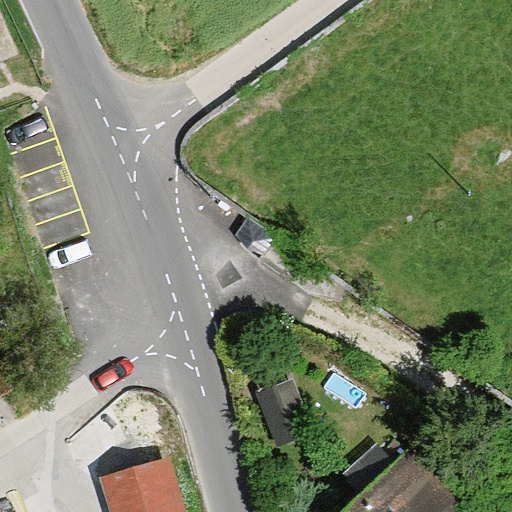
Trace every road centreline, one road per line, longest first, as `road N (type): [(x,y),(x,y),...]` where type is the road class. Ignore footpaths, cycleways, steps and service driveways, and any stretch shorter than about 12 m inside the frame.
road 1 (tertiary): [(244,511),(115,146),(47,0)]
road 2 (track): [(149,244),(363,350),(511,448)]
